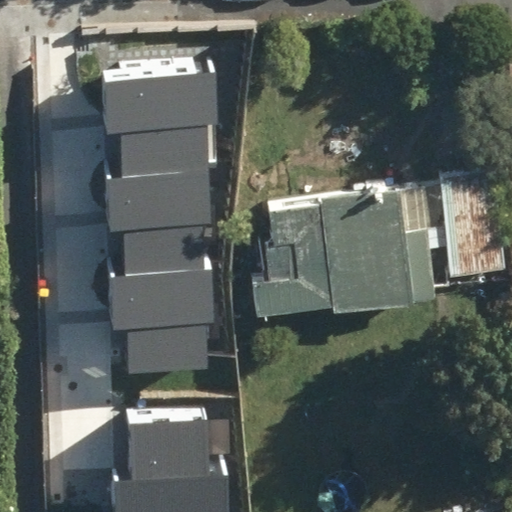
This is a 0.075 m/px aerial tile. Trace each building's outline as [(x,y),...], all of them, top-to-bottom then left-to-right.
[(103,66),(105,118),(120,118),(121,161),(200,158),(198,117),(207,117),(205,62),(103,66)] [(105,162),(107,213),(121,213),(123,260),(201,256),(199,213),(208,213),(206,158),(200,158),(121,161),(105,162)] [(253,276),(235,278),(239,310),(316,301),(316,309),(422,297),(417,245),(435,243),(439,274),(498,267),(486,165),(429,172),(430,177),(305,191),(305,199),(245,206),(253,276)] [(109,260),(111,311),(125,311),(127,357),(205,353),(203,311),(213,311),(210,256),(201,256),(123,260),(109,260)] [(130,462),(111,463),(112,511),(226,511),(225,457),(207,458),(205,405),(128,407),(130,462)]
